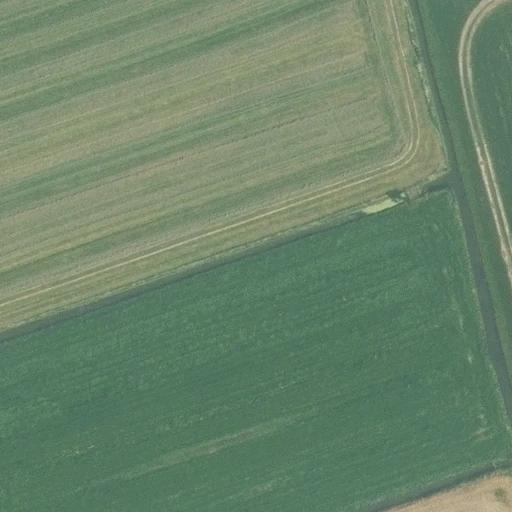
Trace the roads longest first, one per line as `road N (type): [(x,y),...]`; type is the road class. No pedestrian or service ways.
road 1 (track): [(387,0),(415,132),(406,158),(0,302)]
road 2 (track): [(511,263),(463,59),(469,28),(493,0)]
